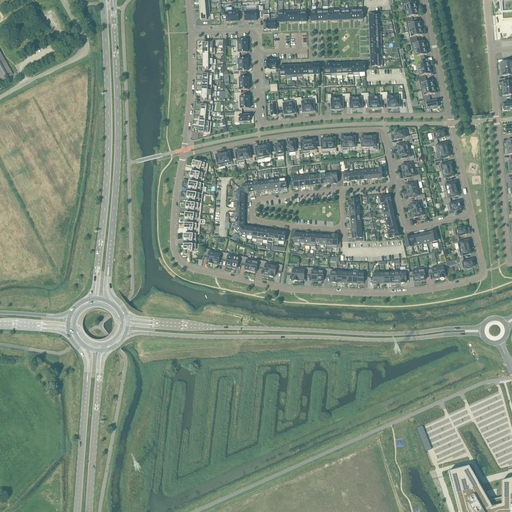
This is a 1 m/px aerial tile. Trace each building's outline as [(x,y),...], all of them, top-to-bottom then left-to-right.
[(511,0),(500,0),(502,19),(502,21),(511,20),(511,0)] [(409,1),(402,3),(404,12),(406,12),(417,9),(417,6),(416,7),(415,3),(409,5),(409,1)] [(245,6),(241,7),(241,10),(241,13),(241,14),(245,14),(245,21),(248,21),(248,22),(251,21),(250,10),(245,10),(245,6)] [(256,9),(250,10),(251,21),(253,21),(257,21),(256,13),(260,13),(259,6),(256,6),(256,9)] [(405,18),(406,22),(413,21),(412,17),(418,16),(417,13),(418,13),(417,9),(406,12),(407,18),(405,18)] [(263,13),(260,13),(260,19),(263,19),(264,24),(263,24),(263,27),(264,27),(264,31),(270,30),(269,21),(270,21),(270,19),(269,12),(263,12),(263,13)] [(419,23),(414,24),(413,21),(406,22),(408,32),(422,29),(421,26),(420,26),(419,23)] [(422,29),(408,32),(410,42),(417,40),(416,37),(422,35),(421,32),(422,32),(422,29)] [(417,40),(410,42),(412,52),(426,49),(425,45),(424,46),(424,43),(418,44),(417,40)] [(248,49),(247,47),(236,47),(236,53),(233,53),(233,57),(240,56),(240,53),(247,53),(247,49),(248,49)] [(426,49),(412,52),(415,61),(421,60),(421,56),(426,55),(426,52),(427,52),(426,49)] [(0,79),(1,81),(6,79),(5,78),(7,77),(7,78),(8,77),(12,75),(0,53),(0,79)] [(248,65),(248,63),(247,59),(240,60),(240,56),(233,57),(233,60),(236,60),(236,66),(248,65)] [(511,68),(511,58),(509,59),(509,62),(501,63),(501,66),(500,66),(500,70),(511,68)] [(421,60),(415,61),(417,71),(430,68),(430,65),(429,65),(428,62),(422,63),(421,60)] [(212,65),(203,65),(203,71),(205,71),(205,74),(209,75),(209,71),(213,71),(213,70),(212,65)] [(236,66),(237,71),(233,71),(234,75),(240,75),(240,72),(248,71),(248,68),(248,65),(236,66)] [(418,77),(419,81),(426,79),(425,76),(431,75),(430,71),(431,71),(430,68),(419,71),(420,77),(418,77)] [(511,68),(500,70),(501,74),(502,74),(502,76),(510,75),(511,79),(510,79),(511,78),(511,68)] [(203,74),(202,80),(212,80),(212,81),(214,81),(215,70),(213,70),(213,71),(209,71),(209,75),(205,74),(203,74)] [(237,84),(249,84),(249,81),(248,82),(248,78),(241,78),(240,75),(234,75),(234,79),(237,79),(237,84)] [(502,90),(511,88),(511,78),(510,79),(511,79),(511,82),(503,83),(503,86),(502,86),(502,90)] [(432,82),(426,83),(426,79),(419,81),(421,91),(435,88),(434,84),(433,85),(432,82)] [(241,90),(249,90),(249,87),(249,84),(237,84),(237,90),(234,90),(234,94),(241,94),(241,90)] [(435,88),(421,91),(423,100),(430,99),(429,95),(435,94),(434,91),(435,91),(435,88)] [(511,98),(511,99),(511,98),(511,88),(502,90),(502,94),(503,94),(504,96),(511,95),(511,96),(511,98)] [(399,97),(393,97),(394,109),(397,109),(397,108),(400,108),(399,100),(403,100),(403,99),(402,92),(399,92),(399,97)] [(369,93),(365,94),(365,101),(368,101),(369,109),(371,109),(371,110),(375,109),(374,98),(374,95),(369,95),(369,93)] [(380,97),(374,98),(375,109),(379,109),(381,108),(381,101),(384,101),(384,93),(380,93),(380,97)] [(387,93),(384,93),(384,101),(387,100),(388,108),(390,108),(390,109),(394,109),(393,97),(387,97),(387,93)] [(238,98),(238,103),(250,103),(250,100),(249,100),(249,98),(245,98),(241,98),(241,95),(241,94),(234,94),(234,98),(238,98)] [(343,99),(337,99),(337,111),(341,111),(341,110),(343,110),(343,102),(346,102),(346,94),(342,94),(343,99)] [(350,94),(346,94),(346,102),(350,102),(350,110),(352,110),(356,110),(356,98),(350,99),(350,94)] [(361,98),(356,98),(356,110),(360,110),(360,109),(362,109),(362,101),(365,101),(365,94),(361,94),(361,98)] [(331,95),(327,95),(328,102),(327,102),(327,103),(331,103),(331,110),(333,110),(334,111),(337,111),(337,99),(331,99),(331,95)] [(203,102),(203,106),(207,106),(207,102),(211,102),(212,102),(212,97),(201,96),(201,102),(203,102)] [(307,99),(309,113),(312,113),(312,112),(315,112),(314,104),(317,104),(316,96),(313,97),(313,99),(307,99)] [(288,101),(290,115),(294,115),(294,114),(296,114),(295,106),(298,106),(298,98),(294,99),(294,101),(288,101)] [(298,98),(298,106),(302,106),(303,113),(305,113),(305,114),(309,113),(307,99),(302,100),(301,98),(298,98)] [(511,102),(504,103),(504,107),(503,107),(504,111),(507,111),(507,110),(511,109),(511,98),(511,99),(511,98),(511,102)] [(430,99),(423,100),(425,110),(429,110),(433,109),(433,110),(436,109),(436,108),(438,108),(438,107),(439,107),(438,104),(437,104),(436,101),(431,102),(430,99)] [(276,108),(280,108),(279,100),(275,101),(276,105),(270,106),(269,106),(269,110),(270,110),(271,117),(272,117),(273,117),(276,117),(276,116),(277,116),(276,108)] [(284,115),(286,115),(286,116),(290,115),(288,101),(283,102),(283,100),(279,100),(280,108),(283,108),(284,115)] [(207,102),(207,106),(203,106),(201,105),(201,111),(210,112),(213,112),(213,107),(213,102),(212,102),(211,102),(207,102)] [(249,109),(249,105),(250,105),(250,103),(238,103),(238,109),(235,109),(235,113),(242,112),(242,109),(249,109)] [(243,122),(250,122),(250,120),(251,120),(251,117),(250,117),(250,115),(242,116),(242,112),(235,113),(234,113),(235,122),(240,122),(240,123),(243,123),(243,122)] [(204,133),(203,136),(210,135),(211,128),(199,127),(198,133),(204,133)] [(394,135),(395,139),(396,140),(404,138),(405,141),(412,140),(411,137),(411,136),(407,137),(406,130),(401,131),(397,132),(394,133),(395,134),(394,135)] [(441,131),(437,131),(437,132),(432,133),(434,140),(430,141),(431,144),(438,142),(437,139),(445,138),(445,136),(446,136),(445,132),(444,132),(444,131),(441,131)] [(361,137),(362,145),(358,145),(359,151),(362,151),(362,150),(369,150),(368,137),(367,137),(367,136),(363,136),(363,137),(361,137)] [(368,137),(369,150),(375,150),(375,151),(379,151),(378,144),(375,144),(375,137),(374,137),(374,136),(370,136),(370,137),(368,137)] [(342,145),(338,146),(339,152),(342,152),(342,151),(349,151),(348,138),(347,138),(347,137),(343,137),(343,138),(341,138),(342,145)] [(359,151),(358,145),(355,145),(355,137),(354,137),(349,137),(349,138),(348,138),(349,151),(355,150),(355,151),(359,151)] [(318,147),(319,153),(322,153),(322,152),(329,152),(328,139),(327,139),(327,138),(322,139),(321,139),(322,147),(318,147)] [(339,152),(338,146),(335,146),(335,138),(333,138),(329,138),(329,139),(328,139),(329,152),(335,151),(336,152),(339,152)] [(315,147),(315,140),(313,140),(313,139),(309,140),(309,141),(308,141),(309,153),(316,153),(316,154),(319,153),(318,147),(315,147)] [(299,149),(299,155),(303,155),(303,154),(309,153),(308,141),(307,141),(306,140),(302,140),(302,141),(301,141),(302,149),(299,149)] [(397,146),(397,147),(398,152),(398,151),(399,153),(409,150),(410,150),(409,144),(413,143),(412,140),(405,141),(405,144),(397,146)] [(289,156),(296,155),(296,156),(299,155),(299,149),(296,150),(295,142),(293,142),(293,141),(289,142),(289,143),(287,143),(289,156)] [(448,150),(448,149),(449,149),(448,145),(447,145),(447,144),(438,145),(438,142),(431,144),(431,147),(435,146),(437,153),(448,150)] [(273,152),(274,159),(277,158),(277,157),(284,156),(282,144),(281,144),(281,143),(276,144),(277,144),(275,145),(276,152),(273,152)] [(262,147),(264,159),(271,158),(271,159),(274,159),(273,152),(270,153),(269,146),(267,146),(267,145),(263,146),(262,147)] [(255,148),(256,155),(253,156),(254,162),(258,161),(258,160),(264,159),(262,147),(261,147),(261,146),(256,147),(257,147),(255,148)] [(251,163),(254,162),(253,156),(250,156),(249,149),(248,149),(247,148),(243,149),(243,150),(242,150),(244,163),(245,163),(244,160),(251,159),(251,163)] [(244,163),(242,150),(241,150),(237,150),(237,151),(235,151),(237,159),(234,159),(235,166),(238,165),(238,164),(244,163)] [(408,158),(409,161),(416,159),(415,156),(413,156),(412,154),(410,154),(409,151),(411,150),(410,150),(409,150),(399,153),(399,154),(398,154),(399,158),(400,158),(400,159),(408,158)] [(450,157),(449,156),(450,156),(449,151),(449,152),(448,150),(437,153),(438,159),(434,160),(435,163),(442,162),(441,159),(450,157)] [(222,154),(225,167),(231,165),(232,166),(235,166),(234,159),(231,160),(229,153),(228,153),(228,152),(223,153),(223,154),(222,154)] [(222,154),(221,154),(217,154),(217,155),(216,155),(217,163),(214,163),(215,170),(219,169),(219,168),(225,167),(222,154)] [(402,171),(403,171),(403,172),(415,170),(413,163),(417,162),(416,159),(409,161),(410,164),(401,165),(402,167),(401,167),(402,171)] [(206,161),(199,160),(198,162),(193,161),(192,167),(196,168),(195,172),(203,174),(206,175),(208,164),(205,164),(206,161)] [(453,170),(452,169),(453,169),(452,164),(451,164),(451,163),(443,165),(442,162),(435,163),(436,167),(439,166),(441,172),(453,170)] [(416,176),(415,170),(403,172),(403,173),(402,174),(403,178),(404,178),(404,179),(413,177),(413,180),(420,179),(420,175),(416,176)] [(454,177),(454,175),(454,171),(453,171),(453,170),(441,172),(442,179),(439,180),(439,183),(446,181),(446,178),(454,177)] [(193,183),(201,184),(203,174),(195,172),(191,172),(190,177),(194,178),(193,183)] [(421,182),(420,179),(413,180),(414,183),(406,185),(406,186),(405,187),(406,191),(407,191),(407,192),(419,189),(417,183),(421,182)] [(457,189),(457,188),(456,184),(455,183),(447,184),(446,181),(439,183),(440,186),(444,186),(445,192),(457,189)] [(204,184),(201,184),(193,183),(189,182),(188,187),(193,188),(192,193),(203,194),(204,184)] [(240,189),(244,193),(248,193),(247,182),(247,185),(243,185),(240,189)] [(244,197),(244,193),(240,189),(236,192),(233,192),(233,197),(244,197)] [(417,197),(418,200),(425,198),(424,195),(420,196),(419,189),(407,192),(407,193),(408,197),(409,199),(417,197)] [(458,196),(458,195),(459,195),(458,190),(457,191),(457,189),(445,192),(446,198),(443,199),(444,203),(451,201),(450,198),(458,196)] [(203,194),(192,193),(187,192),(187,198),(191,198),(191,203),(202,204),(202,201),(203,194)] [(348,202),(349,206),(359,206),(362,205),(361,197),(354,197),(354,200),(349,201),(349,202),(348,202)] [(410,210),(411,210),(411,211),(422,209),(423,209),(422,202),(425,201),(425,198),(418,200),(418,203),(410,205),(410,206),(409,206),(410,210)] [(458,211),(458,210),(461,209),(461,208),(462,208),(461,203),(460,204),(460,202),(451,204),(451,201),(444,203),(444,206),(448,205),(449,212),(454,211),(454,212),(458,211)] [(190,214),(200,214),(201,208),(202,204),(191,203),(186,203),(185,208),(190,209),(190,214)] [(236,208),(240,208),(240,210),(240,212),(244,212),(244,210),(244,206),(245,206),(245,203),(234,203),(234,208),(236,208)] [(245,218),(245,214),(244,214),(244,212),(240,212),(240,210),(240,208),(236,208),(236,210),(236,212),(234,212),(234,218),(245,218)] [(423,216),(422,209),(411,211),(412,213),(411,213),(412,217),(413,217),(413,218),(421,216),(422,219),(430,218),(429,215),(423,216)] [(189,224),(200,225),(200,222),(200,214),(190,214),(185,213),(185,219),(189,219),(189,224)] [(237,233),(244,227),(244,223),(236,223),(236,228),(234,229),(237,233)] [(188,234),(196,235),(199,235),(200,227),(200,225),(189,224),(184,224),(184,229),(189,230),(188,234)] [(247,236),(248,228),(244,227),(237,233),(242,238),(246,239),(247,236)] [(462,228),(458,229),(453,230),(455,237),(451,238),(452,241),(459,240),(458,237),(467,235),(466,233),(467,233),(466,229),(465,228),(462,228)] [(399,237),(398,231),(386,234),(388,239),(399,237)] [(361,232),(351,233),(351,237),(352,237),(353,239),(355,239),(355,242),(364,242),(364,238),(364,232),(361,232)] [(430,233),(432,245),(438,243),(435,232),(430,233)] [(188,234),(184,234),(184,240),(188,240),(188,245),(196,245),(196,235),(188,234)] [(338,240),(338,237),(337,237),(337,236),(333,235),(332,248),(337,249),(341,249),(340,240),(338,240)] [(460,243),(459,240),(452,242),(453,245),(458,244),(459,250),(457,251),(470,248),(469,247),(470,247),(469,242),(468,243),(468,241),(460,243)] [(189,252),(190,252),(199,252),(199,245),(196,245),(188,245),(183,245),(184,253),(184,254),(185,255),(186,255),(187,255),(187,254),(188,254),(188,253),(189,253),(189,252)] [(470,248),(457,251),(458,257),(456,258),(456,261),(463,260),(463,257),(471,255),(471,253),(471,249),(470,249),(470,248)] [(204,255),(206,256),(208,256),(207,262),(208,262),(208,264),(212,265),(215,251),(205,249),(204,255)] [(217,264),(219,265),(220,259),(223,259),(225,253),(215,251),(212,265),(213,265),(213,264),(217,265),(217,264)] [(234,255),(225,253),(223,259),(227,260),(226,266),(227,266),(227,267),(231,268),(234,255)] [(234,255),(231,268),(236,269),(236,268),(237,269),(239,263),(242,264),(244,257),(234,255)] [(246,264),(245,270),(246,270),(245,271),(250,272),(253,259),(244,257),(242,264),(246,264)] [(256,273),(257,267),(261,268),(262,261),(253,259),(250,272),(255,273),(255,272),(256,273)] [(471,269),(471,268),(474,268),(473,266),(474,266),(473,262),(472,261),(464,263),(463,260),(456,261),(457,264),(461,264),(462,270),(467,269),(467,270),(471,269)] [(262,261),(261,268),(265,268),(263,274),(264,274),(264,275),(269,276),(269,277),(272,263),(262,261)] [(283,266),(277,264),(277,267),(271,266),(272,263),(269,277),(273,278),(274,276),(275,277),(276,270),(282,272),(283,266)] [(446,264),(437,266),(439,279),(444,278),(444,277),(445,277),(444,271),(448,270),(446,264)] [(432,273),(433,279),(435,279),(435,280),(439,279),(437,266),(437,267),(431,268),(432,270),(428,270),(429,274),(432,273)] [(299,268),(288,267),(287,273),(293,274),(292,280),(293,280),(293,281),(298,281),(299,268)] [(299,268),(298,281),(303,281),(303,280),(304,280),(304,275),(308,275),(308,268),(299,268)] [(308,268),(308,275),(312,275),(311,281),(313,281),(313,282),(317,282),(318,269),(308,268)] [(409,270),(410,276),(413,276),(414,281),(415,281),(415,282),(420,282),(418,268),(418,270),(412,270),(413,272),(409,273),(409,270)] [(425,281),(424,280),(426,280),(425,274),(429,274),(428,270),(424,271),(424,268),(418,268),(420,282),(425,281)] [(318,269),(317,282),(322,282),(322,281),(323,281),(323,275),(327,276),(327,269),(318,269)] [(327,269),(327,276),(331,276),(331,282),(331,283),(336,283),(337,270),(331,270),(331,269),(327,269)] [(405,284),(405,282),(406,282),(406,276),(410,276),(409,270),(406,270),(400,271),(401,284),(405,284)] [(456,470),(449,472),(459,511),(511,511),(511,478),(502,482),(502,497),(488,501),(469,467),(462,469),(456,470)]
